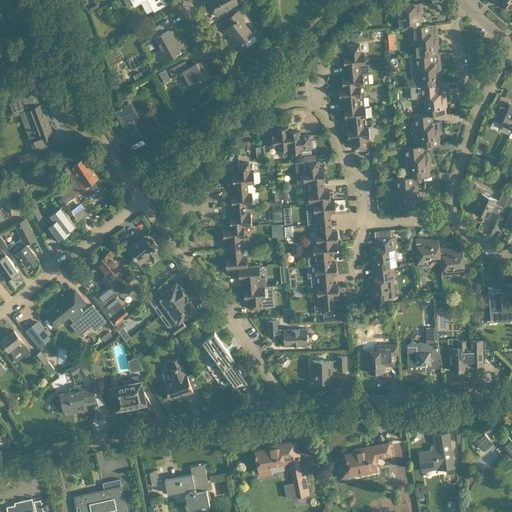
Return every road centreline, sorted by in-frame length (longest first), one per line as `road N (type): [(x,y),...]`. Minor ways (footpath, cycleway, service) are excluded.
road 1 (residential): [(372,221),(365,177),(323,110),(279,106),(259,95),(190,0)]
road 2 (unclassified): [(287,398),(0,457)]
road 3 (unclassified): [(287,398),(143,204)]
road 4 (unclassified): [(511,393),(287,398)]
road 5 (unclassified): [(143,204),(88,102),(57,0)]
road 6 (unclassified): [(0,318),(143,204)]
